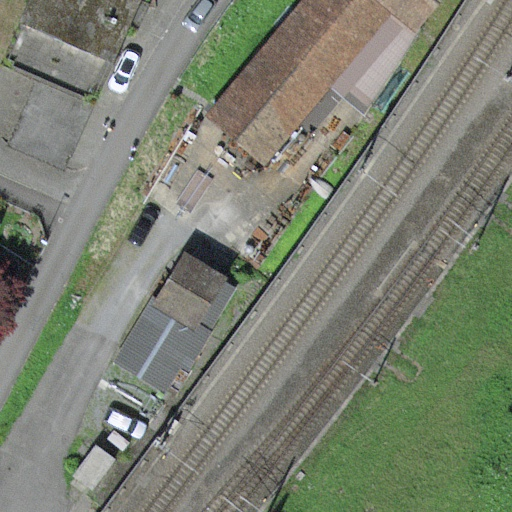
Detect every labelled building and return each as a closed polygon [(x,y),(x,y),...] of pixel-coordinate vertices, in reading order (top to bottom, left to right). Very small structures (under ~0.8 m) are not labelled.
[(140,0),(35,0),(8,62),(40,76),(96,101),(128,28),(140,0)] [(440,0),(307,0),(209,117),(266,163),(387,15),(392,8),(417,28),(440,0)] [(66,169),(96,101),(40,76),(10,145),(66,169)] [(231,287),(187,260),(121,364),(165,392),(231,287)] [(95,447),(73,473),(90,487),(112,460),(95,447)]
